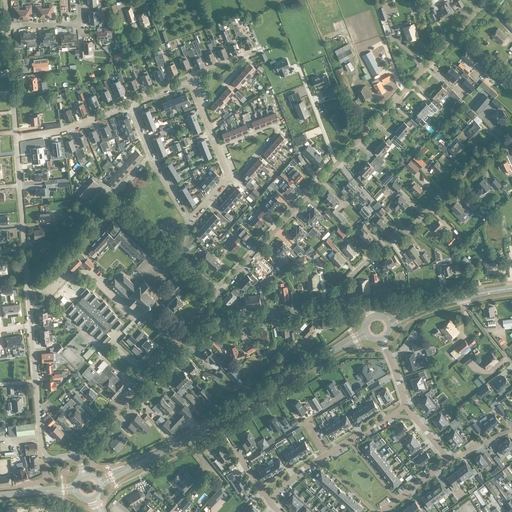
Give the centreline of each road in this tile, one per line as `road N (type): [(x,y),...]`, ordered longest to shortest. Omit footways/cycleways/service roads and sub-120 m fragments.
road 1 (secondary): [(365,332),(134,465)]
road 2 (residential): [(339,307),(348,278),(408,232),(473,164),(511,142)]
road 3 (residential): [(188,221),(228,176),(191,84),(130,105)]
road 4 (residential): [(487,0),(336,164)]
road 5 (residential): [(167,257),(111,215),(27,288)]
road 6 (residential): [(336,164),(220,291)]
road 7 (residential): [(76,453),(50,458),(43,451),(30,325)]
road 8 (residential): [(186,340),(232,320),(339,307)]
road 9 (residential): [(76,453),(186,340)]
road 10 (residential): [(130,105),(65,130),(15,138)]
